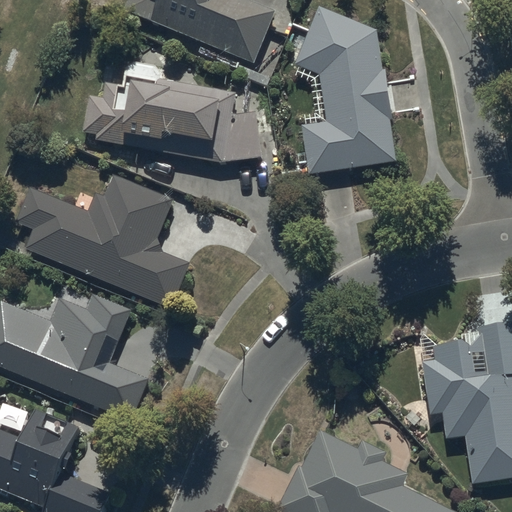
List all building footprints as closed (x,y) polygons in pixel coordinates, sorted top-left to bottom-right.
[(128,0),(125,8),(254,62),(276,10),(252,0),(128,0)] [(328,120),(301,124),(309,174),(396,161),(390,121),(392,120),(385,68),(383,68),(378,29),(319,4),(296,63),(321,74),(328,120)] [(103,97),(90,95),(83,131),(96,134),(95,140),(221,164),(262,157),(256,112),(233,114),(237,93),(159,78),(158,82),(127,76),(124,86),(106,84),(103,97)] [(30,187),(15,222),(33,229),(25,249),(173,309),(191,263),(163,252),(158,238),(174,198),(113,173),(104,195),(97,192),(88,211),(30,187)] [(51,319),(0,298),(0,365),(132,420),(149,378),(109,361),(131,310),(92,293),(86,307),(60,296),(51,319)] [(511,321),(479,326),(479,330),(460,333),(461,339),(432,343),(434,357),(423,358),(431,412),(442,411),(446,437),(466,434),(473,481),(511,475),(511,321)] [(81,427),(33,408),(20,438),(0,430),(0,487),(44,504),(41,511),(42,511),(103,511),(110,493),(62,475),(81,427)] [(298,465),(276,508),(282,511),(458,511),(403,484),(408,473),(383,461),(387,452),(362,439),(357,448),(320,429),(301,467),(298,465)]
